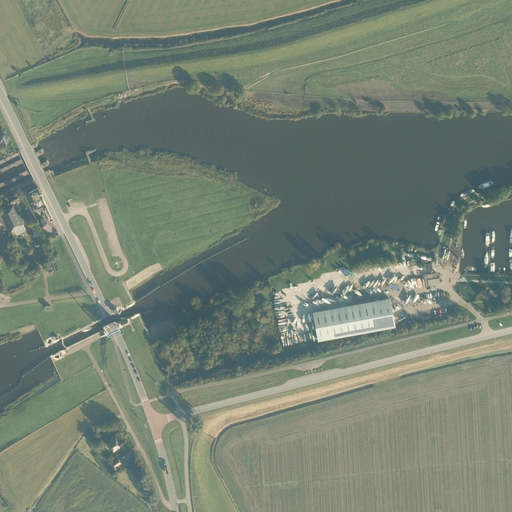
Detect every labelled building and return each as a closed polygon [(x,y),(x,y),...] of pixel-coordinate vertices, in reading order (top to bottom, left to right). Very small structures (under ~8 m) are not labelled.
[(0,141),(1,144),(3,143),(4,144),(8,142),(4,134),(0,135),(0,141)] [(38,188),(29,192),(28,192),(33,202),(31,203),(34,210),(38,209),(38,211),(47,207),(43,198),(43,197),(38,188)] [(24,222),(15,206),(18,204),(17,201),(20,199),(16,193),(9,197),(12,203),(13,203),(14,205),(1,212),(8,224),(7,225),(10,230),(13,228),(16,234),(25,229),(22,224),(24,222)] [(28,218),(32,215),(28,206),(23,208),(28,218)] [(46,209),(51,221),(54,220),(48,208),(46,209)] [(46,224),(43,217),(38,220),(41,227),(46,224)] [(493,297),(496,293),(490,289),(488,293),(482,289),(478,295),(486,300),(490,294),(493,297)] [(314,312),(318,339),(394,325),(389,298),(314,312)] [(120,447),(127,442),(124,437),(119,441),(116,436),(106,442),(113,452),(120,447)] [(109,460),(115,469),(123,463),(117,455),(109,460)]
